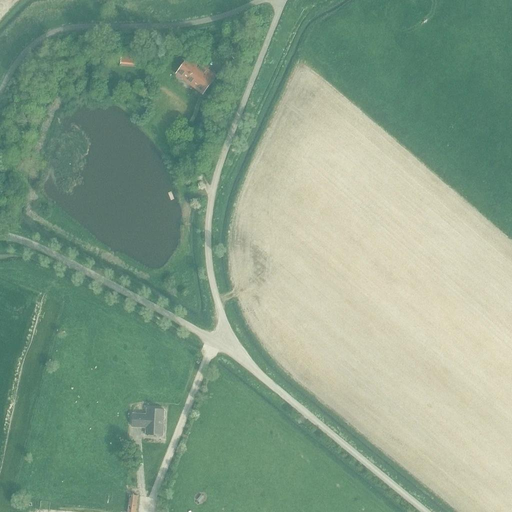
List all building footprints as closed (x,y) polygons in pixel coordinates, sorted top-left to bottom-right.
[(226,50),(234,59),(246,48),(238,39),(226,50)] [(153,48),(163,61),(170,56),(159,44),(153,48)] [(203,66),(202,68),(189,57),(176,74),(202,94),(216,76),(203,66)] [(158,409),(140,408),(139,422),(157,423),(158,409)] [(144,462),(163,463),(164,444),(139,443),(137,470),(144,470),(144,462)] [(129,511),(137,511),(139,498),(131,497),(129,511)]
